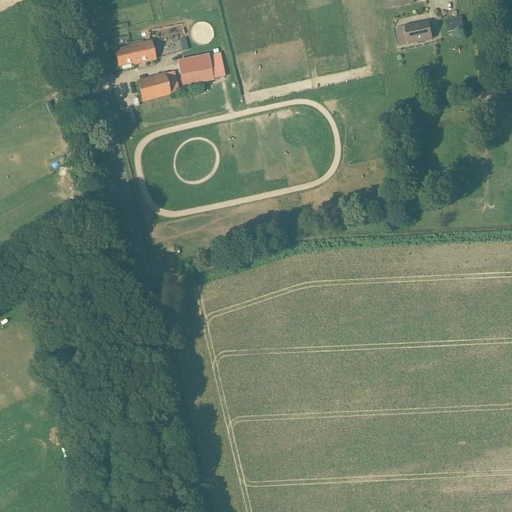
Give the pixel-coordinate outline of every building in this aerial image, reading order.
[(413,0),(382,0),(384,8),(414,4),(413,0)] [(460,17),(445,21),(448,32),(463,29),(460,17)] [(432,40),(428,21),(395,29),(398,47),(432,40)] [(180,40),(185,55),(190,53),(185,38),(180,40)] [(130,48),(116,51),(119,67),(133,63),(134,65),(156,60),(151,42),(130,47),(130,48)] [(220,53),(178,62),(183,86),(225,78),(220,53)] [(174,72),(137,82),(143,102),(179,93),(174,72)]
